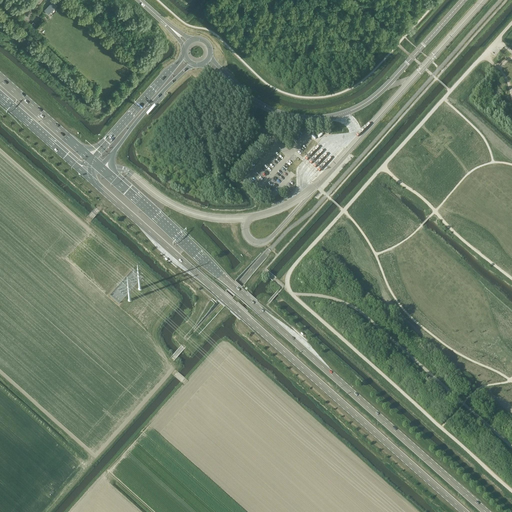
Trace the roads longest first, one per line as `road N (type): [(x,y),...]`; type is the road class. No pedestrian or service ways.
road 1 (primary): [(486,511),(99,167)]
road 2 (primary): [(85,175),(463,511)]
road 3 (track): [(511,22),(283,287)]
road 4 (secondary): [(231,82),(275,112),(344,113),(385,86),(463,0)]
road 5 (secondary): [(184,54),(90,159)]
road 6 (secondary): [(99,167),(194,64)]
road 7 (primary): [(90,159),(0,76)]
